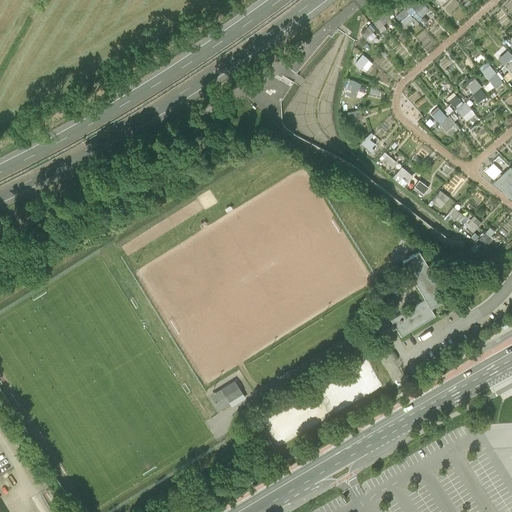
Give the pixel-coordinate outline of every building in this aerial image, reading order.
[(418,0),(411,8),(419,16),(427,8),(419,0),(418,0)] [(358,32),(367,41),(377,32),(368,23),(358,32)] [(495,58),(502,64),(511,54),(504,48),(495,58)] [(351,64),(362,70),(368,60),(357,54),(351,64)] [(510,75),(511,73),(511,58),(511,57),(502,64),(510,75)] [(493,72),(486,79),(493,86),(500,79),(493,72)] [(462,85),(469,92),(477,85),(470,78),(462,85)] [(346,79),(341,91),(356,97),(361,86),(346,79)] [(470,93),(477,101),(484,94),(477,87),(470,93)] [(445,98),(459,116),(467,110),(453,91),(445,98)] [(436,106),(428,113),(437,122),(445,115),(436,106)] [(348,126),(361,121),(357,109),(344,114),(348,126)] [(467,110),(461,116),(465,121),(472,114),(467,110)] [(447,134),(456,126),(446,115),(437,123),(447,134)] [(392,175),(406,188),(413,180),(398,167),(392,175)] [(500,178),(495,183),(511,199),(511,170),(510,168),(500,178)] [(437,209),(446,199),(437,190),(428,201),(437,209)] [(446,209),(442,218),(461,226),(459,230),(472,235),(478,221),(446,209)] [(400,335),(401,336),(435,315),(431,308),(448,298),(419,251),(402,261),(425,298),(391,319),(400,335)] [(239,379),(212,395),(221,409),(247,393),(239,379)]
